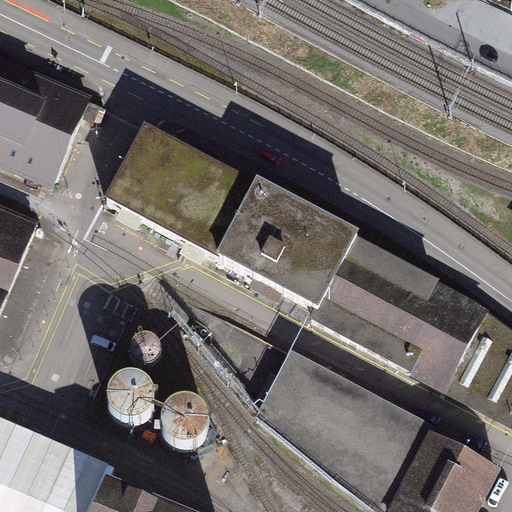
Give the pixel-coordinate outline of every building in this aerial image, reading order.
[(86,101),(0,65),(0,165),(50,187),(86,101)] [(142,132),(104,204),(313,316),(511,431),(511,338),(472,309),(142,132)] [(0,306),(33,230),(0,216),(0,306)] [(133,350),(150,366),(167,348),(151,332),(133,350)] [(474,511),(492,477),(284,363),(254,423),(352,504),(367,511),(474,511)] [(148,425),(163,387),(125,373),(110,410),(148,425)] [(186,396),(164,426),(196,450),(218,420),(186,396)] [(0,427),(0,511),(146,511),(102,493),(111,474),(0,427)]
